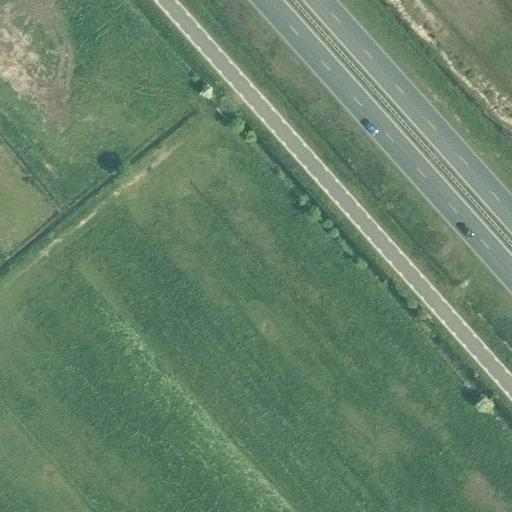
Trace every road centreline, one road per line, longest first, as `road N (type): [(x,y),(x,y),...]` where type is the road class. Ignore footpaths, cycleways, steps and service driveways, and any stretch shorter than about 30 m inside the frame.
road 1 (unclassified): [(511,395),(161,0)]
road 2 (trunk): [(266,0),(511,274)]
road 3 (trunk): [(511,214),(319,0)]
